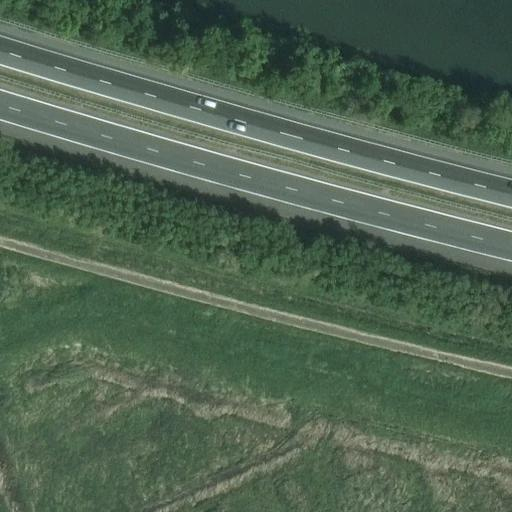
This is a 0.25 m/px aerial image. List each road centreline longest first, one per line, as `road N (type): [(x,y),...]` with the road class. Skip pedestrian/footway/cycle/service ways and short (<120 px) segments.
road 1 (motorway): [(0,101),(511,251)]
road 2 (motorway): [(511,192),(264,128),(0,45)]
road 3 (track): [(511,376),(0,244)]
